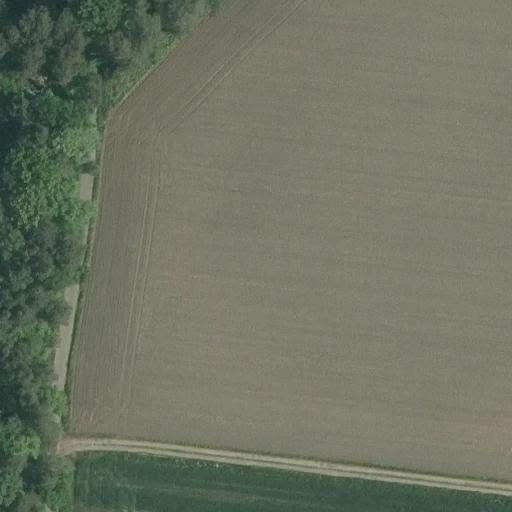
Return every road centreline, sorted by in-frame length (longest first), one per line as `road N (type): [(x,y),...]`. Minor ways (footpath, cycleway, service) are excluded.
road 1 (unclassified): [(49,511),(76,0)]
road 2 (track): [(51,441),(511,492)]
